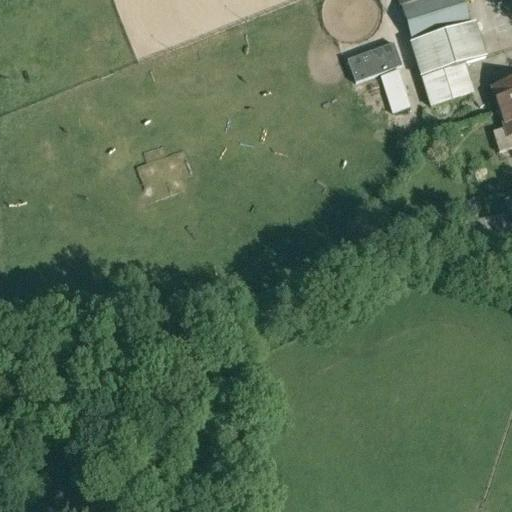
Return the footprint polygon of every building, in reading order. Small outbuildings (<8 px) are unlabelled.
[(397,0),(401,8),(402,8),(412,45),(410,46),(421,81),(430,110),(474,96),(465,67),(487,60),(475,25),(471,26),(462,0),(397,0)] [(393,45),(347,62),(355,85),(402,68),(393,45)] [(396,72),(378,78),(389,107),(407,101),(396,72)] [(511,83),(492,90),(500,115),(511,111),(511,83)] [(511,111),(500,115),(505,130),(493,134),(500,154),(511,150),(511,111)] [(508,213),(489,218),(471,223),(479,253),(511,244),(511,204),(506,206),(508,213)]
